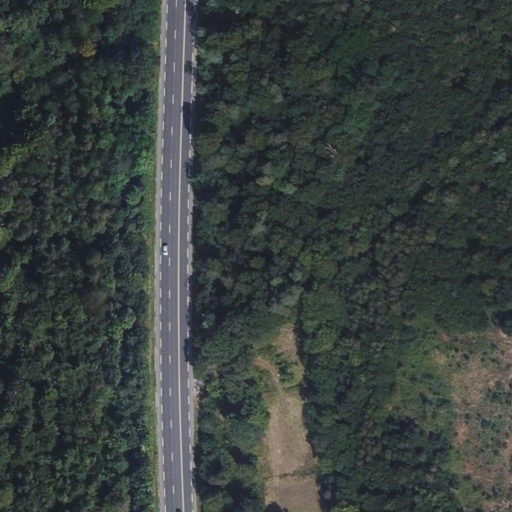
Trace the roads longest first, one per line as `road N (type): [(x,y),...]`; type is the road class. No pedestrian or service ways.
road 1 (primary): [(182,511),(180,0)]
road 2 (track): [(180,417),(211,409),(511,137)]
road 3 (track): [(0,86),(179,44)]
